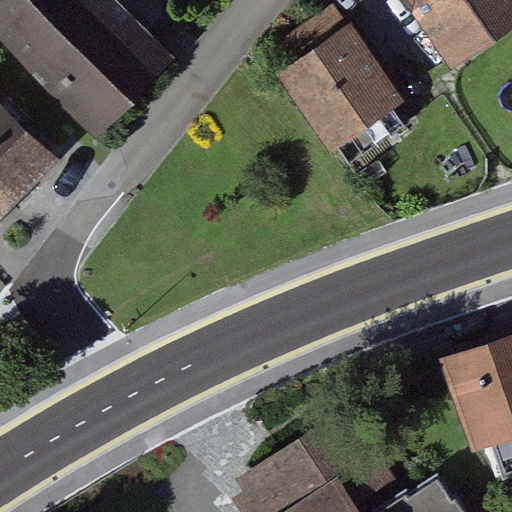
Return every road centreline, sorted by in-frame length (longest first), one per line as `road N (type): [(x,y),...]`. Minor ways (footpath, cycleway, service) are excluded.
road 1 (residential): [(255,0),(69,238),(55,273),(58,307),(118,403)]
road 2 (primary): [(118,403),(242,344),(511,242)]
road 3 (primary): [(0,476),(118,403)]
